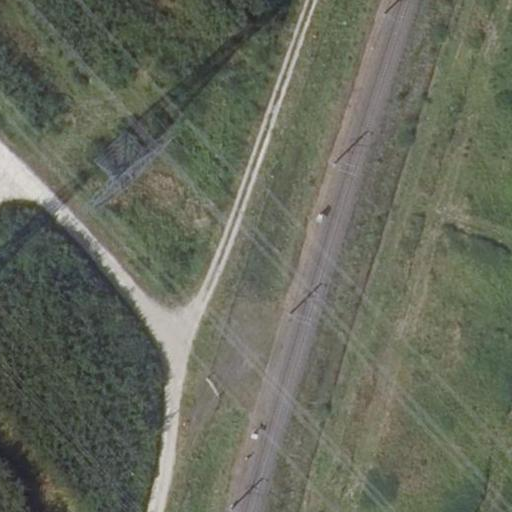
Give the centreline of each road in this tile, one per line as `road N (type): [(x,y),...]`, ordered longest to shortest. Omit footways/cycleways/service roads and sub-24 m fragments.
road 1 (track): [(154,511),(185,348),(311,0)]
road 2 (track): [(0,147),(185,348)]
